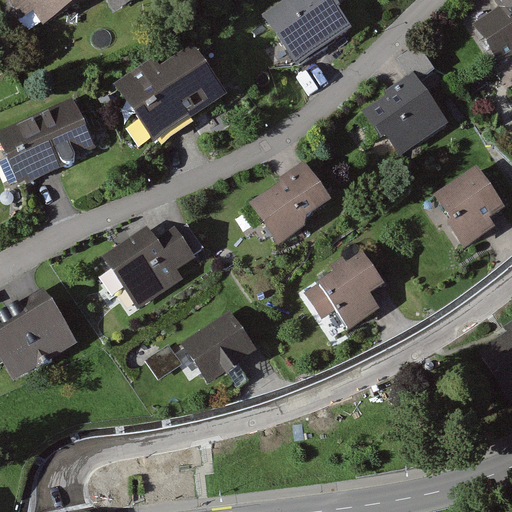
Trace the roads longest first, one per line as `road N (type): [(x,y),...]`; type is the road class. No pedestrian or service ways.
road 1 (residential): [(511,282),(411,351),(315,398),(204,432),(87,455),(65,477),(59,511)]
road 2 (residential): [(434,0),(272,146),(0,267)]
road 3 (secondary): [(511,466),(427,495),(326,511)]
